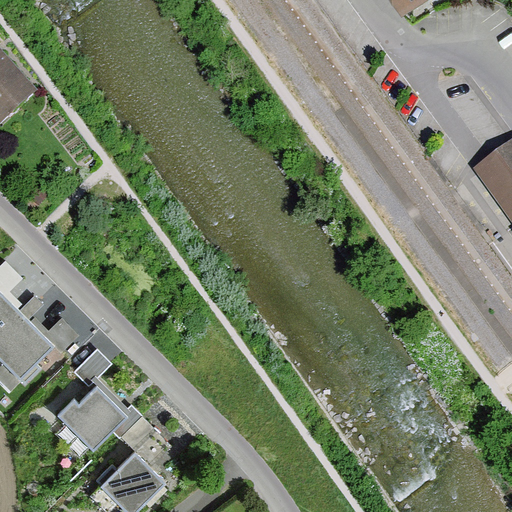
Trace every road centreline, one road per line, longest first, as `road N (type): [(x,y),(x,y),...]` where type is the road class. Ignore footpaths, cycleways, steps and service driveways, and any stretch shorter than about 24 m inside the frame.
road 1 (track): [(360,511),(0,15)]
road 2 (residential): [(286,511),(249,463),(0,208)]
road 3 (unknown): [(277,0),(511,326)]
road 4 (residential): [(511,104),(472,59),(398,48),(365,0)]
